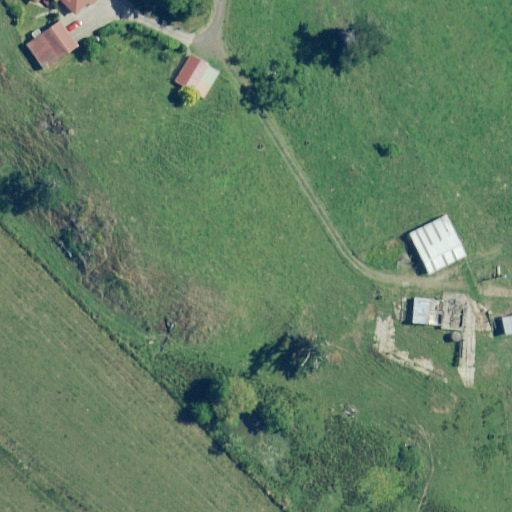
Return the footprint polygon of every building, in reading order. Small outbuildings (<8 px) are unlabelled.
[(94,0),(30,0),(34,4),(37,0),(57,0),(73,15),(86,3),(89,6),(94,0)] [(76,47),(59,22),(24,45),(41,70),(76,47)] [(218,73),(190,56),(175,82),(203,99),(218,73)] [(464,257),(445,216),(408,234),(427,274),(464,257)] [(427,300),(413,299),(411,324),(425,325),(427,300)] [(444,300),(436,300),(435,315),(443,316),(444,300)] [(511,332),(511,315),(500,318),(504,335),(511,332)]
